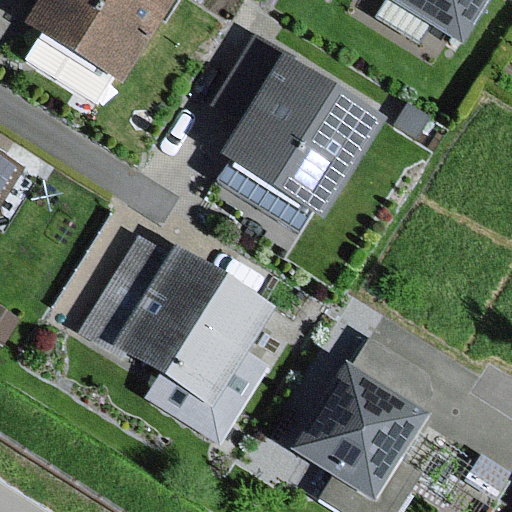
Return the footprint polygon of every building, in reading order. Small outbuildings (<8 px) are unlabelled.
[(174,0),(37,0),(19,30),(118,91),(174,0)] [(491,0),(353,0),(355,1),(355,0),(373,0),(459,53),(491,0)] [(381,124),(248,44),(209,108),(237,125),(215,162),(320,225),(381,124)] [(0,208),(23,172),(0,157),(0,208)] [(166,259),(136,241),(77,337),(153,383),(142,401),(220,449),(269,370),(246,356),(273,312),(171,250),(166,259)] [(18,322),(0,311),(0,348),(2,350),(18,322)] [(349,373),(340,367),(286,455),(371,507),(425,420),(419,416),(431,398),(427,379),(367,342),(349,373)] [(509,475),(479,457),(465,480),(494,498),(509,475)]
